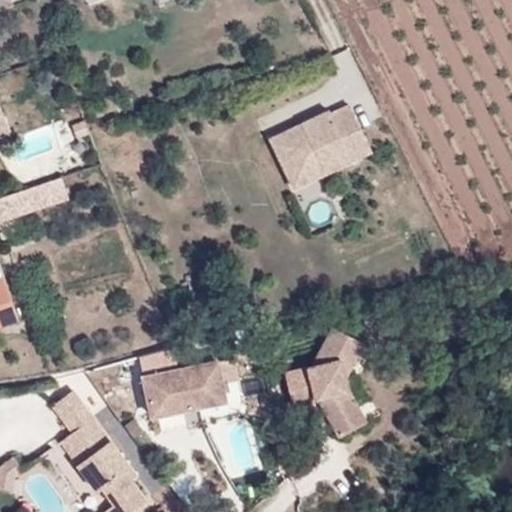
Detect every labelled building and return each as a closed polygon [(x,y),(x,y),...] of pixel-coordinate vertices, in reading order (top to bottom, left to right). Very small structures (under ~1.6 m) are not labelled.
[(330,108),(271,138),(295,188),(373,149),(350,103),(332,111),(330,108)] [(0,143),(11,140),(2,116),(0,117),(0,143)] [(68,196),(61,176),(40,183),(47,204),(68,196)] [(15,202),(20,215),(30,210),(25,197),(15,202)] [(0,222),(20,215),(15,202),(0,206),(0,222)] [(0,325),(18,320),(0,268),(0,325)] [(340,433),(366,419),(351,392),(347,374),(364,343),(334,327),(313,365),(286,371),(294,405),(321,399),(340,433)] [(218,359),(143,375),(152,414),(226,398),(218,359)] [(140,475),(73,388),(52,405),(72,432),(60,441),(98,490),(101,488),(112,503),(120,498),(130,511),(148,499),(134,480),(140,475)] [(15,476),(24,469),(15,456),(0,465),(0,491),(13,493),(15,476)] [(120,498),(112,503),(103,511),(130,511),(120,498)]
